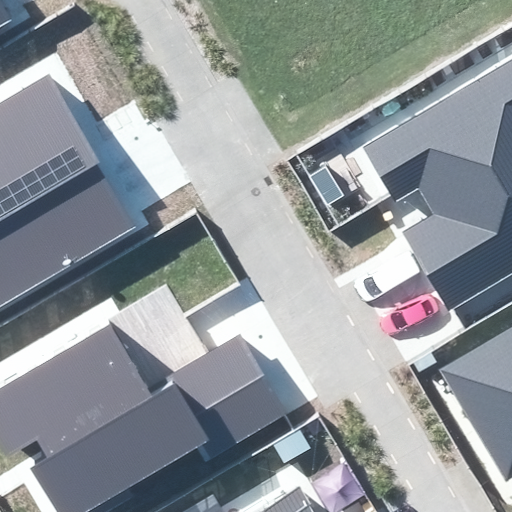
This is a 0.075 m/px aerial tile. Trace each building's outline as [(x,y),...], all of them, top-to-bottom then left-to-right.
[(0,26),(10,21),(0,3),(0,26)] [(401,230),(450,312),(511,274),(511,60),(366,148),(398,200),(418,189),(432,212),(401,230)] [(0,307),(138,226),(49,75),(0,104),(0,307)] [(205,463),(289,411),(240,335),(147,389),(110,322),(0,386),(0,443),(7,458),(36,441),(47,458),(31,468),(58,511),(84,511),(194,449),(205,463)] [(511,325),(437,369),(504,485),(511,480),(511,325)] [(317,511),(302,485),(255,511),(317,511)]
